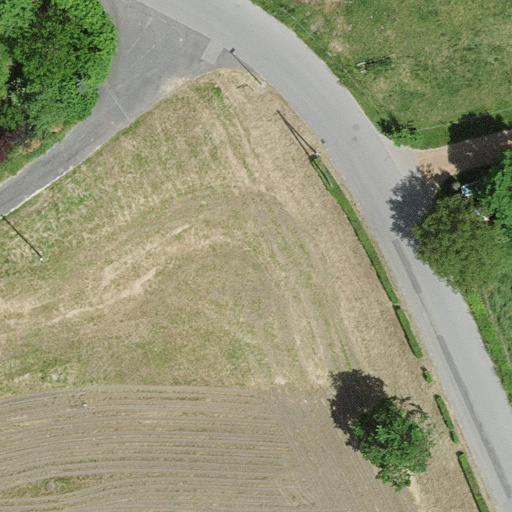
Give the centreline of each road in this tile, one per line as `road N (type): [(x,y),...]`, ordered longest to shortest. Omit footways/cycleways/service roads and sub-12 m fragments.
road 1 (unclassified): [(197,0),(286,64),(358,155),(443,316),(511,477)]
road 2 (residential): [(197,0),(76,144),(0,197)]
